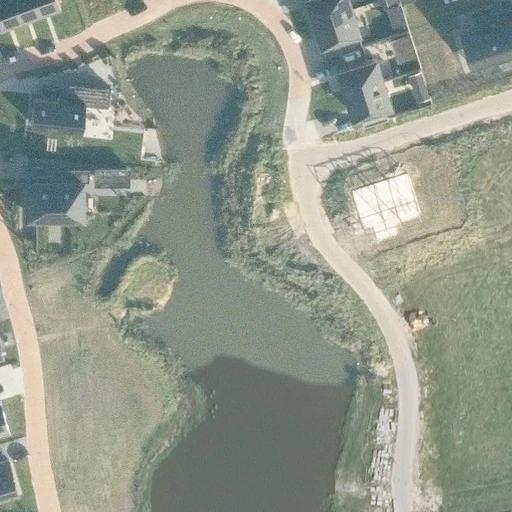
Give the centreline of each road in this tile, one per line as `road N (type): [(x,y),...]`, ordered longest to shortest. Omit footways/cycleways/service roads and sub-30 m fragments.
road 1 (residential): [(298,169),(319,235),(379,309),(401,359),(408,408),(402,511)]
road 2 (residential): [(52,511),(23,324),(0,247)]
road 3 (residential): [(511,100),(298,169)]
road 4 (residential): [(250,0),(275,23),(294,66),(298,169)]
road 5 (residential): [(0,68),(167,0)]
